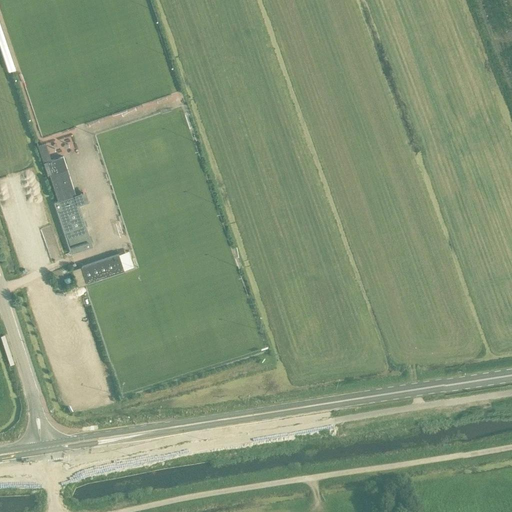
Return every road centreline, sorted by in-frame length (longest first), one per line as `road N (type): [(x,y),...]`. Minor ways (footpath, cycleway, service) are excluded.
road 1 (unclassified): [(50,482),(192,446),(511,393)]
road 2 (unclassified): [(126,511),(511,447)]
road 3 (unknown): [(173,99),(88,136),(109,242),(4,284)]
road 4 (primary): [(228,419),(511,375)]
road 5 (primary): [(228,419),(42,445)]
road 6 (primary): [(47,463),(140,447),(228,419)]
road 7 (unclassified): [(42,445),(0,291)]
